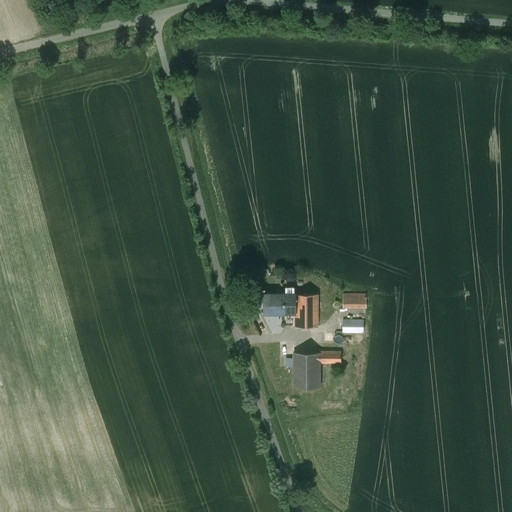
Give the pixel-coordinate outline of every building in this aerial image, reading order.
[(285,295),(275,294),(275,293),(265,293),(265,312),(286,312),(286,311),(295,311),(295,295),(286,295),(286,294),(285,293),(285,295)] [(318,294),(295,294),(295,295),(295,311),(295,326),(317,326),(318,294)] [(366,294),(343,294),(343,307),(366,307),(366,294)] [(342,332),(363,332),(363,319),(342,318),(342,332)] [(341,351),(294,352),(294,387),(320,387),(320,362),(341,362),(341,351)]
